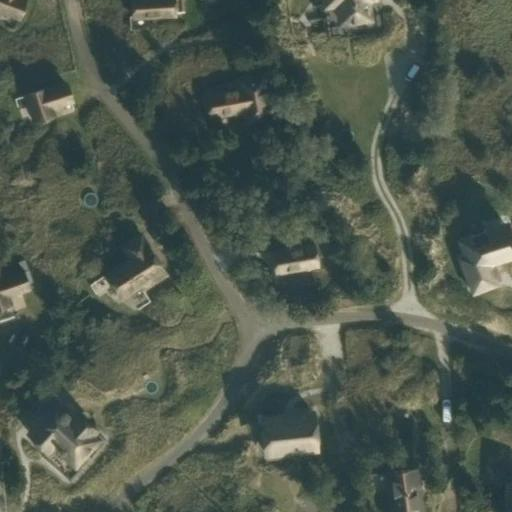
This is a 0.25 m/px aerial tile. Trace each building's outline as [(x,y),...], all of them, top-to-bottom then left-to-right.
[(131,0),(132,17),(175,15),(175,13),(183,12),(182,0),(131,0)] [(324,0),(325,5),(338,3),(341,23),(369,19),(365,0),(324,0)] [(210,117),(241,111),(244,110),(247,122),(270,117),(262,76),(239,80),(240,88),(205,95),(210,117)] [(50,108),(71,101),(66,85),(45,91),(44,89),(26,95),(34,121),(53,115),(50,108)] [(466,255),(459,257),(472,292),(497,283),(492,270),(489,272),(486,263),(511,253),(511,242),(505,225),(485,232),(483,228),(469,233),(471,237),(461,241),(466,255)] [(166,275),(140,235),(122,246),(130,259),(105,275),(120,298),(139,286),(141,290),(166,275)] [(317,265),(314,244),(271,252),(275,273),(317,265)] [(6,296),(27,288),(21,272),(1,279),(0,276),(0,305),(9,303),(6,296)] [(44,419),(29,435),(46,450),(50,447),(73,468),(99,440),(91,433),(94,430),(77,415),(73,419),(53,401),(40,416),(44,419)] [(316,449),(312,412),(261,417),(265,454),(316,449)] [(419,511),(414,469),(387,473),(391,511),(419,511)] [(509,508),(511,498),(497,495),(496,506),(509,508)]
